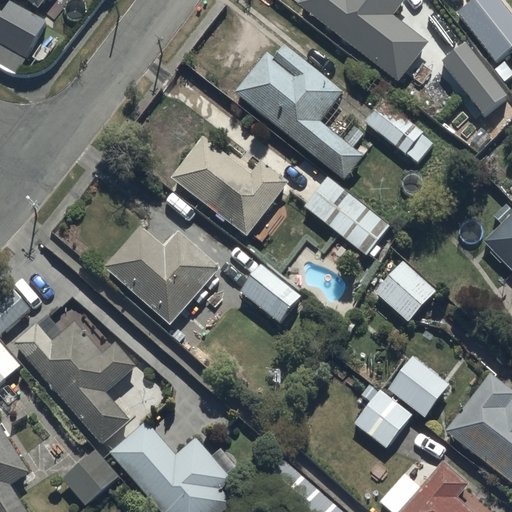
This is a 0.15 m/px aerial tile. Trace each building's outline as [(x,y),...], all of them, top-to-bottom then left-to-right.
[(55,0),(2,0),(14,9),(20,2),(40,19),(55,0)] [(297,0),(296,3),(398,82),(428,43),(392,16),(404,0),(297,0)] [(511,48),(511,10),(503,0),(471,0),(458,11),(497,61),(511,48)] [(11,9),(0,27),(0,71),(18,82),(47,30),(11,9)] [(269,49),(236,90),(347,179),(366,155),(322,119),(346,90),(288,43),(277,56),(269,49)] [(443,62),(484,114),(508,95),(467,43),(443,62)] [(385,100),(365,122),(415,165),(434,142),(385,100)] [(205,128),(171,172),(249,233),(290,180),(265,160),(258,169),(205,128)] [(391,226),(329,176),(306,204),(368,255),(370,253),(375,256),(382,248),(377,244),(391,226)] [(511,211),(482,239),(511,270),(511,211)] [(141,221),(104,263),(174,324),(224,267),(182,231),(169,245),(141,221)] [(368,289),(306,243),(282,274),(344,321),(368,289)] [(402,259),(375,289),(411,321),(438,291),(402,259)] [(263,263),(242,289),(283,322),(304,296),(263,263)] [(14,287),(0,299),(0,332),(3,335),(33,308),(14,287)] [(40,322),(16,342),(103,444),(133,419),(109,391),(140,365),(120,342),(106,354),(78,321),(56,340),(40,322)] [(0,340),(0,385),(22,367),(0,340)] [(416,355),(390,388),(427,417),(453,384),(416,355)] [(511,386),(489,370),(444,432),(511,481),(511,386)] [(415,414),(382,389),(373,383),(363,395),(373,402),(357,423),(389,448),(415,414)] [(0,511),(32,511),(14,483),(33,471),(0,417),(0,511)] [(148,419),(111,450),(163,511),(225,511),(236,503),(225,489),(235,481),(196,435),(176,452),(148,419)] [(95,449),(63,476),(87,505),(119,477),(95,449)] [(345,511),(281,457),(253,490),(278,511),(345,511)] [(468,483),(441,460),(419,485),(405,474),(381,501),(393,511),(477,511),(458,495),(468,483)]
